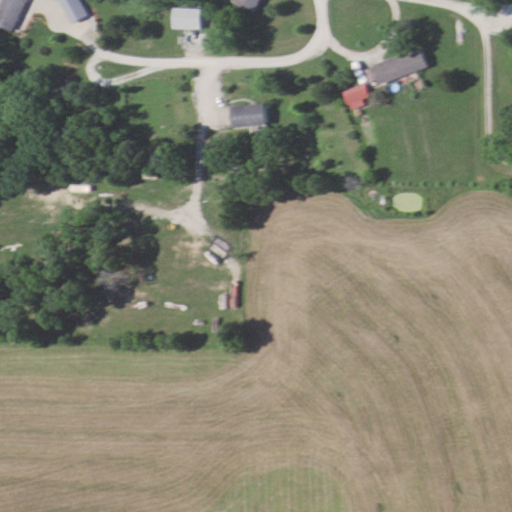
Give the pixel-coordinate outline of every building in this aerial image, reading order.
[(0,0),(0,25),(14,32),(27,0),(0,0)] [(262,0),(240,0),(238,5),(259,12),(262,0)] [(204,28),(204,7),(176,7),(176,28),(204,28)] [(375,65),(381,84),(430,68),(424,49),(375,65)] [(269,124),(267,102),(233,106),(235,127),(269,124)]
